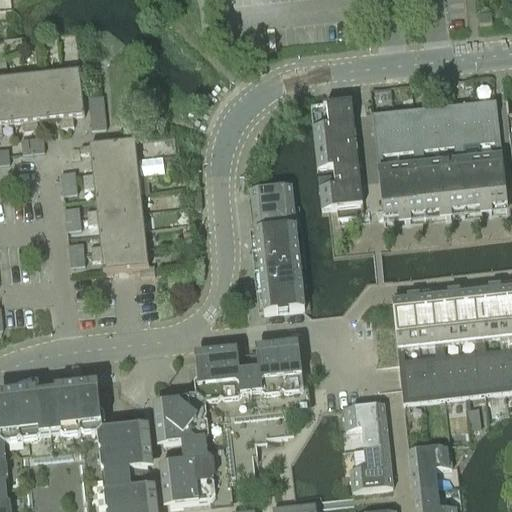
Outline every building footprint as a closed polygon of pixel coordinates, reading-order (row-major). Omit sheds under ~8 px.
[(491,28),(490,17),(478,19),(479,29),(491,28)] [(61,77),(67,132),(74,131),(73,121),(84,120),(79,75),(61,77)] [(60,133),(67,132),(61,77),(43,79),(48,124),(58,123),(60,133)] [(37,125),(48,124),(43,79),(25,81),(31,136),(38,135),(37,125)] [(24,136),(31,136),(25,81),(7,82),(12,128),(23,127),(24,136)] [(1,129),(12,128),(7,82),(0,83),(0,139),(2,139),(1,129)] [(88,102),(89,113),(104,112),(102,101),(88,102)] [(454,111),(465,215),(507,210),(505,192),(496,114),(496,107),(454,111)] [(382,216),(372,121),(361,123),(353,124),(351,108),(311,112),(311,120),(319,193),(322,215),(328,215),(336,214),(337,223),(363,220),(363,219),(372,218),(377,217),(377,216),(382,216)] [(465,215),(454,111),(413,116),(424,219),(465,215)] [(105,123),(104,112),(89,113),(91,124),(105,123)] [(511,119),(508,120),(507,113),(496,114),(505,192),(511,191),(511,119)] [(424,219),(413,116),(372,120),(372,121),(382,216),(383,224),(424,219)] [(106,134),(105,123),(91,124),(92,135),(106,134)] [(43,143),(32,144),(33,158),(44,156),(43,143)] [(22,159),(33,158),(32,144),(21,145),(22,159)] [(90,157),(91,168),(136,163),(134,145),(89,150),(79,151),(80,158),(90,157)] [(8,154),(0,155),(0,169),(9,168),(8,154)] [(82,180),(83,187),(138,181),(136,163),(91,168),(92,179),(82,180)] [(60,178),(61,189),(76,188),(74,177),(60,178)] [(95,204),(140,199),(150,198),(148,180),(138,181),(83,187),(84,194),(94,193),(95,204)] [(76,188),(61,189),(63,200),(77,199),(76,188)] [(255,236),(295,232),(291,190),(264,193),(250,194),(255,236)] [(142,217),(140,199),(95,204),(96,215),(86,216),(87,223),(142,217)] [(65,225),(79,223),(78,212),(64,214),(65,225)] [(144,235),(142,217),(87,223),(88,230),(98,229),(99,240),(144,235)] [(79,223),(65,225),(66,236),(81,234),(79,223)] [(257,256),(297,252),(295,232),(255,236),(257,256)] [(91,259),(146,253),(144,235),(99,240),(100,251),(90,252),(91,259)] [(69,261),(83,259),(82,248),(68,250),(69,261)] [(259,277),(300,272),(297,252),(257,256),(259,277)] [(148,271),(146,253),(91,259),(92,266),(102,265),(103,276),(139,272),(148,271)] [(83,259),(69,261),(70,272),(85,270),(83,259)] [(154,270),(148,271),(139,272),(140,281),(155,280),(154,270)] [(261,297),(302,293),(300,272),(259,277),(261,297)] [(302,293),(261,297),(264,318),(304,314),(302,293)] [(511,294),(474,298),(485,402),(511,398),(511,294)] [(445,406),(485,402),(474,298),(433,303),(445,406)] [(403,410),(445,406),(433,303),(392,307),(403,410)] [(195,401),(206,410),(218,408),(221,405),(224,408),(238,406),(242,402),(260,400),(264,403),(281,401),(282,418),(305,415),(298,347),(255,352),(257,375),(240,377),(237,353),(194,358),(197,385),(196,386),(194,389),(195,401)] [(0,448),(5,452),(6,451),(18,450),(20,447),(23,450),(38,448),(41,444),(50,443),(59,442),(64,445),(78,444),(81,441),(84,443),(96,442),(97,442),(106,431),(105,431),(104,419),(101,416),(100,415),(97,390),(54,395),(55,401),(37,403),(36,397),(0,400),(0,448)] [(205,411),(206,410),(195,401),(194,401),(194,402),(183,403),(180,406),(179,407),(153,410),(157,453),(181,450),(183,468),(159,470),(163,511),(175,511),(232,506),(230,483),(213,485),(212,469),(207,465),(205,447),(209,443),(207,428),(204,426),(206,423),(205,411)] [(363,454),(388,451),(384,410),(343,414),(345,436),(361,434),(363,454)] [(263,424),(265,449),(267,449),(266,444),(287,442),(285,422),(263,424)] [(106,431),(97,442),(97,443),(104,511),(157,511),(155,491),(131,494),(129,476),(153,473),(148,430),(122,433),(121,433),(118,430),(106,431)] [(5,452),(0,448),(0,511),(11,511),(7,507),(5,489),(8,485),(7,470),(3,468),(6,465),(5,453),(5,452)] [(388,451),(363,454),(365,473),(349,475),(352,497),(392,493),(388,451)] [(413,497),(437,494),(435,475),(451,473),(448,451),(408,455),(413,497)] [(31,507),(83,502),(79,465),(57,467),(57,463),(58,463),(57,458),(47,459),(48,468),(27,470),(31,507)] [(232,463),(234,485),(255,483),(252,462),(257,461),(257,460),(232,463)] [(413,497),(414,511),(455,511),(451,511),(439,511),(437,494),(413,497)]
